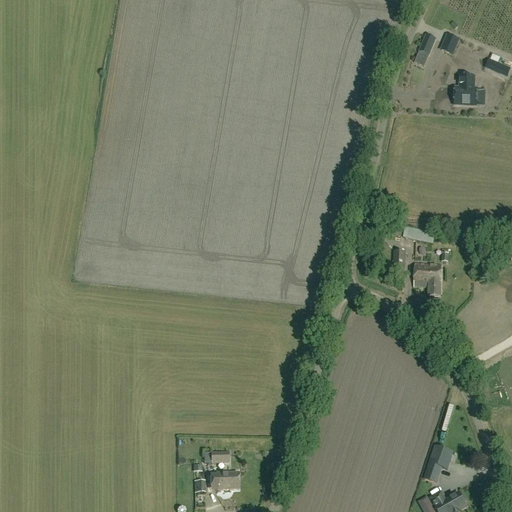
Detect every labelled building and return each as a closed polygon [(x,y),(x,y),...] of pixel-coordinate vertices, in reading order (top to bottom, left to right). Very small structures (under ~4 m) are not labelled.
[(447,34),(441,49),(449,52),(456,38),(447,34)] [(428,57),(435,40),(425,36),(418,52),(428,57)] [(436,51),(431,65),(451,73),(456,59),(436,51)] [(456,89),(454,106),(476,109),(478,91),(475,91),(476,79),(462,77),(461,86),(463,86),(462,89),(456,89)] [(434,235),(405,228),(403,239),(432,245),(434,235)] [(449,251),(441,251),(440,265),(449,264),(449,251)] [(393,252),(392,273),(404,274),(405,253),(393,252)] [(427,297),(440,297),(441,265),(415,264),(413,287),(428,288),(427,297)] [(424,481),(436,485),(447,452),(435,448),(424,481)] [(211,465),(229,464),(229,454),(211,454),(211,465)] [(212,492),(217,491),(239,491),(238,475),(211,476),(212,492)] [(194,494),(205,494),(205,482),(194,482),(194,494)] [(426,499),(419,503),(424,511),(437,511),(460,511),(466,508),(464,504),(465,503),(466,501),(463,495),(461,494),(459,495),(459,494),(445,502),(440,493),(430,499),(435,508),(432,510),(426,499)]
